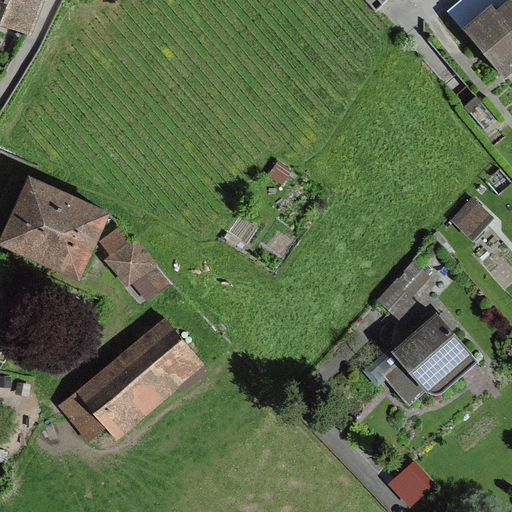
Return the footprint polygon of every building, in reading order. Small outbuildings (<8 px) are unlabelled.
[(40,0),(0,0),(0,32),(26,42),(40,0)] [(489,6),(455,34),(498,85),(511,73),(511,0),(508,0),(494,12),(489,6)] [(277,164),(268,178),(281,187),(290,173),(277,164)] [(116,205),(35,169),(6,236),(86,272),(116,205)] [(472,200),(451,222),(471,241),(492,220),(472,200)] [(114,254),(133,239),(123,225),(103,240),(114,254)] [(114,254),(107,258),(129,284),(133,282),(151,303),(174,281),(137,236),(133,239),(114,254)] [(411,264),(379,306),(398,320),(430,278),(411,264)] [(169,316),(80,388),(109,424),(119,436),(208,364),(169,316)] [(432,318),(362,373),(376,389),(384,382),(408,407),(423,394),(428,397),(434,398),(439,397),(443,394),(476,364),(432,318)] [(109,424),(80,388),(60,404),(89,440),(109,424)]
